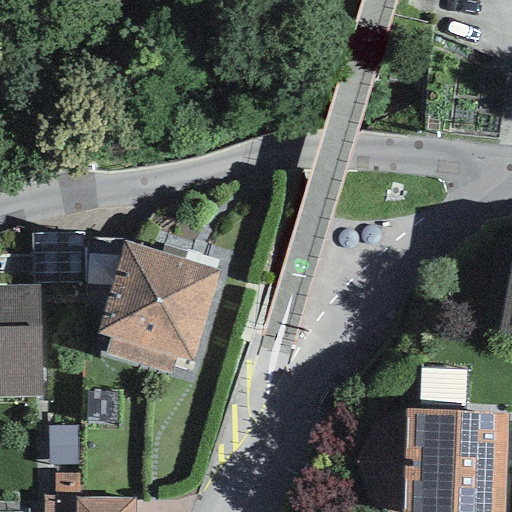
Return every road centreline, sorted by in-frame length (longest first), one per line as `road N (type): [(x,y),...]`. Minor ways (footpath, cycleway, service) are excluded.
road 1 (residential): [(0,215),(134,191),(287,150),(511,165)]
road 2 (residential): [(239,511),(288,414),(339,340),(445,238),(511,199)]
